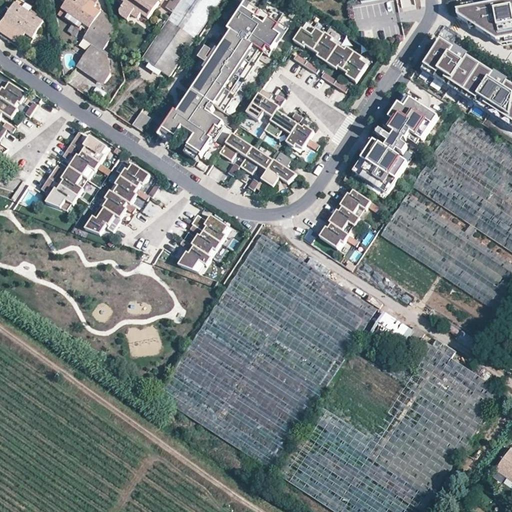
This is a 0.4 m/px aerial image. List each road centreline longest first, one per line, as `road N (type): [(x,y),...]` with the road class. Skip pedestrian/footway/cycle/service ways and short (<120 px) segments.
road 1 (track): [(0,325),(268,511)]
road 2 (residential): [(355,131),(430,17),(432,0)]
road 3 (residential): [(191,186),(68,104)]
road 4 (residential): [(273,215),(297,210),(355,131)]
